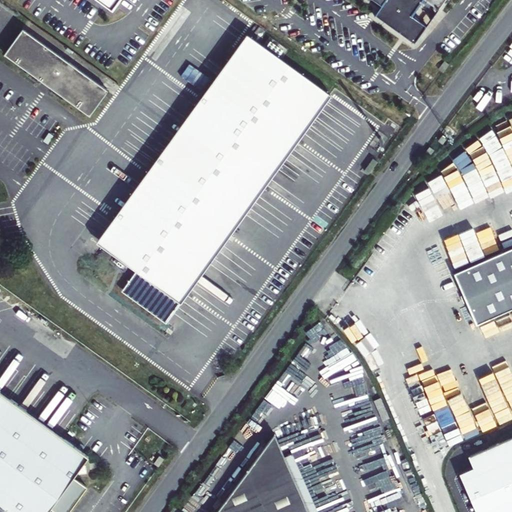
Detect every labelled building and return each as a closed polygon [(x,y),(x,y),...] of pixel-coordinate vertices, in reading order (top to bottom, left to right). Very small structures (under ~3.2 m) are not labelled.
[(370,0),(381,8),(374,18),(413,47),(425,31),(409,20),(421,3),(416,0),(95,0),(112,12),(120,0),(370,0)] [(86,117),(105,90),(20,28),(0,54),(41,84),(50,90),(86,117)] [(324,98),(250,44),(205,106),(164,162),(144,190),(122,220),(113,232),(99,251),(121,268),(147,278),(177,290),(185,295),(327,100),(324,98)] [(439,73),(438,75),(442,79),(444,77),(448,71),(444,67),(439,73)] [(198,101),(157,156),(164,162),(205,106),(198,101)] [(434,150),(429,146),(423,155),(428,159),(434,150)] [(372,159),(365,169),(370,172),(377,162),(372,159)] [(137,185),(115,215),(122,220),(144,190),(137,185)] [(107,227),(92,247),(99,251),(113,232),(107,227)] [(448,248),(455,264),(469,257),(462,242),(448,248)] [(511,247),(454,273),(463,294),(460,296),(464,304),(467,303),(476,324),(511,308),(511,247)] [(0,511),(47,511),(51,508),(56,511),(68,511),(87,487),(73,477),(77,472),(79,473),(86,472),(85,464),(84,463),(88,456),(61,436),(0,391),(0,511)] [(308,511),(284,456),(274,434),(216,511),(308,511)] [(458,471),(464,486),(476,511),(509,511),(511,511),(511,434),(468,454),(473,465),(458,471)] [(317,511),(292,453),(284,456),(308,511),(317,511)] [(159,455),(153,464),(158,467),(164,459),(159,455)]
